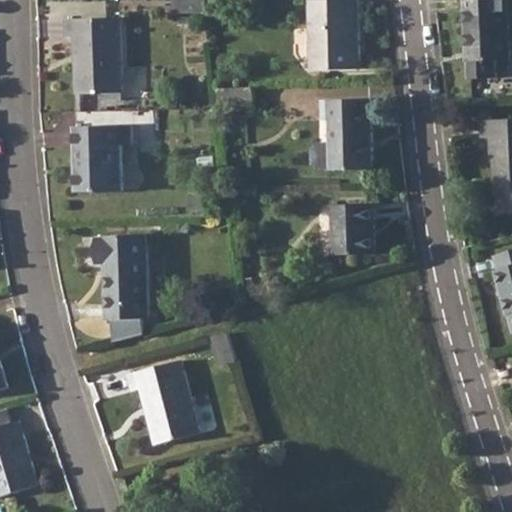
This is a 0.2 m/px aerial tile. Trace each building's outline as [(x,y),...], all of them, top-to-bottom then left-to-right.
[(207,0),(177,0),(178,11),(209,10),(207,0)] [(358,0),(310,0),(313,70),(361,69),(358,0)] [(511,54),(509,0),(464,0),(469,61),(470,62),(471,78),(499,76),(497,60),(511,59),(511,54)] [(81,93),(103,93),(124,91),(123,17),(67,19),(68,35),(76,35),(77,55),(80,55),(81,93)] [(256,87),(218,87),(220,106),(256,105),(256,87)] [(124,91),(103,93),(103,100),(125,99),(124,91)] [(373,99),(324,101),(324,120),(332,120),(333,143),(317,144),(313,149),(314,165),(318,169),(333,168),(334,170),(376,168),(373,99)] [(511,119),(482,121),(483,137),(492,137),(493,159),(496,159),(498,195),(502,195),(502,212),(511,211),(511,119)] [(133,124),(75,125),(77,191),(123,189),(122,145),(133,144),(133,124)] [(376,204),(334,206),(336,255),(378,253),(376,204)] [(107,237),(97,237),(98,262),(106,262),(108,319),(151,318),(148,235),(107,235),(107,237)] [(511,322),(511,251),(496,256),(500,271),(497,272),(511,322)] [(227,337),(215,340),(220,359),(233,356),(227,337)] [(0,391),(11,388),(0,353),(0,391)] [(184,360),(130,374),(134,391),(144,389),(148,408),(152,406),(161,444),(203,432),(184,360)] [(0,426),(13,423),(9,409),(0,411),(0,426)] [(0,426),(0,496),(40,484),(20,421),(13,423),(0,426)]
